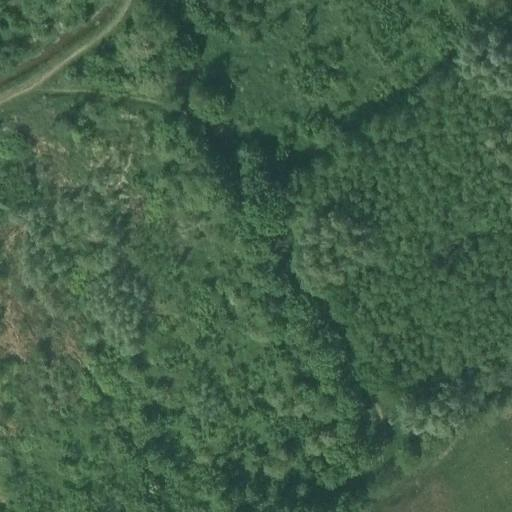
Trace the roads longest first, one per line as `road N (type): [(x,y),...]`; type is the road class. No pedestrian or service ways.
road 1 (track): [(32,85),(171,104),(200,128),(374,413),(385,438),(377,457),(284,511)]
road 2 (track): [(32,85),(117,21),(128,0)]
